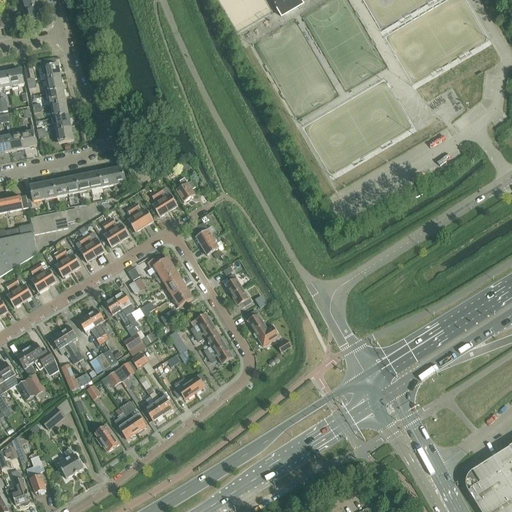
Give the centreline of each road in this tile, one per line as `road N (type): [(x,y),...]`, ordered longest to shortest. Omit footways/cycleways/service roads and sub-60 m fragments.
road 1 (residential): [(109,491),(248,378),(248,354),(174,230)]
road 2 (unclassified): [(351,350),(324,299),(511,177)]
road 3 (primary): [(360,380),(155,511)]
road 4 (residential): [(0,337),(174,230)]
road 5 (primary): [(205,511),(375,404)]
road 6 (primary): [(511,287),(374,371)]
road 7 (primary): [(391,393),(511,315)]
road 8 (secondary): [(375,404),(436,511)]
road 9 (residential): [(0,176),(80,159),(114,136)]
